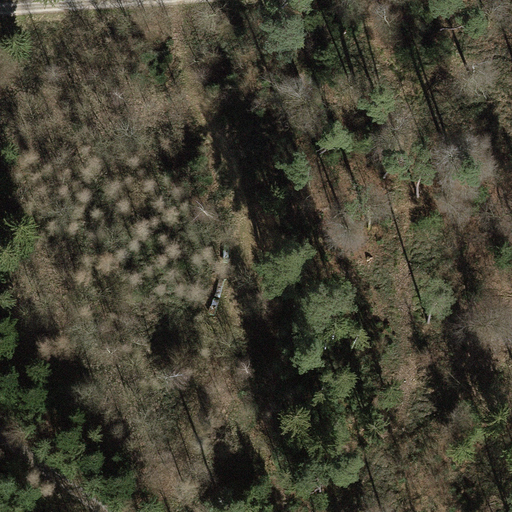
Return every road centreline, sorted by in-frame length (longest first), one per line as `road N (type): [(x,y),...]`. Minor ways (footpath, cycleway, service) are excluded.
road 1 (track): [(159,0),(0,10)]
road 2 (track): [(0,433),(105,511)]
